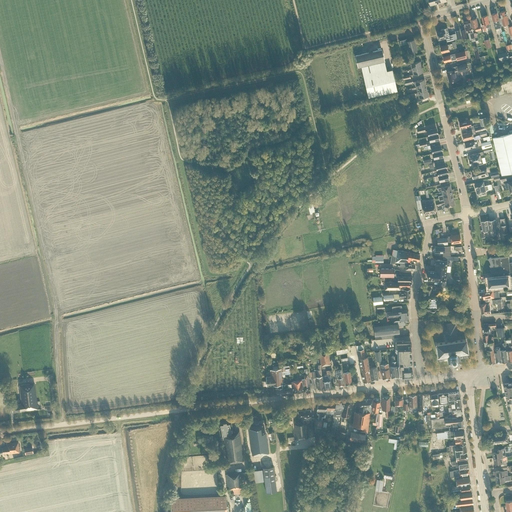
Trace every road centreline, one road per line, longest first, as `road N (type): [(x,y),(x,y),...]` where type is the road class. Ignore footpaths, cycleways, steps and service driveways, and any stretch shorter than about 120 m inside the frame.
road 1 (residential): [(466,215),(421,24),(492,0)]
road 2 (tertiary): [(418,381),(181,409)]
road 3 (tertiary): [(0,432),(181,409)]
road 4 (residential): [(418,381),(414,297),(429,222)]
road 5 (residential): [(481,371),(466,215)]
road 6 (primary): [(484,511),(468,373)]
road 7 (unknown): [(60,424),(53,291)]
